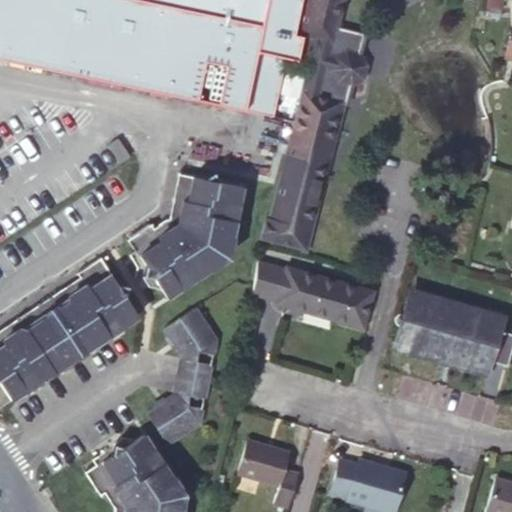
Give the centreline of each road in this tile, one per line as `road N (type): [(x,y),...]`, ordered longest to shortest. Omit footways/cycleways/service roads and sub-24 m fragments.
road 1 (residential): [(161,119),(149,199),(0,296)]
road 2 (residential): [(357,401),(420,179)]
road 3 (residential): [(511,436),(357,401)]
